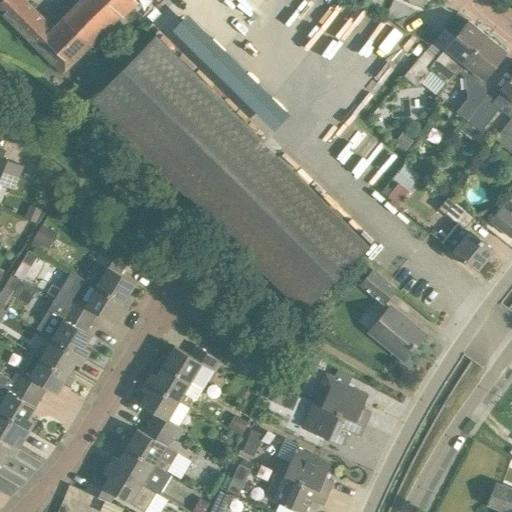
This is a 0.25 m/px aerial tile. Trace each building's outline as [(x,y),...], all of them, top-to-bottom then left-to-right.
[(0,12),(61,74),(135,2),(132,0),(82,0),(54,30),(23,0),(2,0),(0,3),(0,12)] [(486,36),(467,21),(435,60),(425,51),(403,77),(417,88),(421,83),(437,96),(447,84),(464,63),(465,63),(486,36)] [(507,52),(486,36),(465,63),(464,63),(472,70),(466,78),(466,99),(456,113),(467,121),(473,112),(471,110),(482,98),(483,99),(486,96),(485,95),(484,79),(507,52)] [(369,247),(246,126),(256,116),(176,37),(165,47),(157,39),(94,104),(306,312),(369,247)] [(277,125),(294,109),(226,41),(210,57),(277,125)] [(511,76),(502,90),(503,91),(495,102),(486,96),(483,99),(482,98),(471,110),(473,112),(467,121),(468,122),(478,130),(481,132),(500,108),(511,117),(511,76)] [(511,117),(502,130),(502,131),(495,140),(511,153),(511,117)] [(468,122),(461,131),(471,139),(478,130),(468,122)] [(413,141),(403,132),(394,143),(404,152),(413,141)] [(0,170),(18,178),(21,170),(23,166),(4,159),(0,157),(0,170)] [(392,179),(407,191),(419,176),(404,164),(392,179)] [(0,184),(13,190),(18,178),(0,170),(0,184)] [(60,180),(47,170),(40,179),(53,189),(60,180)] [(476,271),(493,250),(465,229),(474,218),(448,197),(438,209),(458,225),(442,244),(476,271)] [(42,210),(30,205),(24,218),(36,223),(42,210)] [(511,237),(511,215),(501,207),(490,221),(511,238),(511,237)] [(48,249),(58,234),(42,224),(33,240),(48,249)] [(129,295),(136,284),(120,274),(126,264),(102,250),(97,259),(107,265),(94,286),(129,307),(134,298),(129,295)] [(37,256),(28,251),(23,260),(32,265),(37,256)] [(359,260),(350,271),(359,280),(369,268),(359,260)] [(384,303),(396,289),(373,271),(363,286),(384,303)] [(129,307),(94,286),(71,272),(58,294),(54,301),(91,323),(97,313),(113,322),(119,311),(125,314),(129,307)] [(10,274),(0,290),(0,308),(4,310),(21,281),(10,274)] [(356,284),(348,277),(339,288),(347,295),(356,284)] [(38,291),(23,282),(14,297),(30,305),(38,291)] [(91,323),(54,301),(37,328),(52,337),(86,358),(90,351),(85,348),(92,336),(86,332),(91,323)] [(424,335),(391,307),(370,332),(404,360),(424,335)] [(86,358),(52,337),(40,357),(69,374),(75,364),(81,367),(86,358)] [(191,383),(202,364),(212,371),(219,360),(195,346),(190,356),(174,346),(167,358),(162,355),(157,363),(162,367),(163,366),(191,383)] [(262,363),(254,350),(239,360),(248,373),(262,363)] [(69,386),(75,377),(69,374),(40,357),(40,358),(29,351),(11,379),(36,394),(41,385),(57,394),(64,383),(69,386)] [(184,394),(191,383),(163,366),(162,367),(156,377),(151,374),(146,381),(179,402),(188,408),(193,399),(184,394)] [(36,394),(11,379),(11,380),(0,373),(0,392),(4,395),(0,401),(0,414),(29,431),(35,423),(29,419),(36,408),(30,404),(36,394)] [(363,409),(368,395),(331,379),(325,392),(317,388),(311,402),(366,426),(371,413),(363,409)] [(168,420),(179,402),(146,381),(141,389),(146,393),(140,404),(155,414),(149,423),(173,437),(173,438),(178,440),(184,429),(168,420)] [(274,402),(280,389),(272,386),(267,399),(274,402)] [(366,426),(311,402),(300,429),(341,445),(347,432),(361,437),(366,426)] [(0,439),(18,450),(29,431),(0,414),(0,439)] [(247,422),(235,415),(228,427),(240,434),(247,422)] [(167,448),(173,438),(173,437),(149,423),(143,433),(137,429),(130,440),(125,437),(120,446),(125,449),(166,473),(171,464),(159,457),(165,447),(167,448)] [(253,456),(260,441),(250,436),(243,452),(253,456)] [(0,464),(1,466),(8,454),(14,458),(18,450),(0,439),(0,464)] [(171,476),(166,473),(125,449),(119,459),(114,456),(108,465),(142,486),(156,494),(159,495),(171,476)] [(329,494),(334,482),(325,478),(331,464),(295,450),(290,464),(281,461),(277,472),(329,494)] [(240,465),(250,469),(252,463),(243,459),(240,465)] [(239,493),(250,469),(240,465),(238,464),(232,479),(228,488),(229,489),(239,493)] [(111,504),(116,495),(144,511),(156,494),(142,486),(108,465),(104,472),(109,476),(103,486),(93,479),(85,492),(111,504)] [(323,506),(329,494),(277,472),(267,499),(299,511),(304,511),(310,500),(323,506)] [(0,475),(0,487),(9,491),(14,482),(0,475)] [(511,511),(511,490),(497,484),(488,505),(504,511),(503,511),(511,511)] [(225,508),(231,496),(227,494),(220,490),(212,505),(219,509),(221,506),(225,508)] [(204,511),(209,504),(200,498),(192,511),(194,511),(204,511)]
